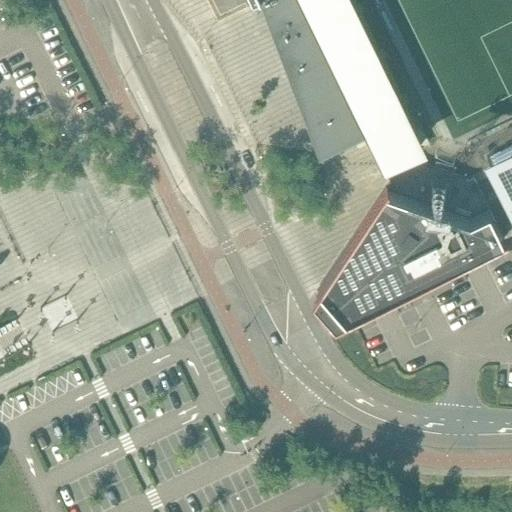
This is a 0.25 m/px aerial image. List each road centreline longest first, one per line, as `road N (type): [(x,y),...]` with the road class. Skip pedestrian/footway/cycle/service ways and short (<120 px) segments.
road 1 (tertiary): [(110,0),(274,341),(291,363),(327,383)]
road 2 (tertiary): [(327,383),(297,295),(152,0)]
road 3 (unknown): [(314,340),(455,274),(473,273),(503,320)]
road 4 (tertiary): [(511,430),(412,425),(327,383)]
